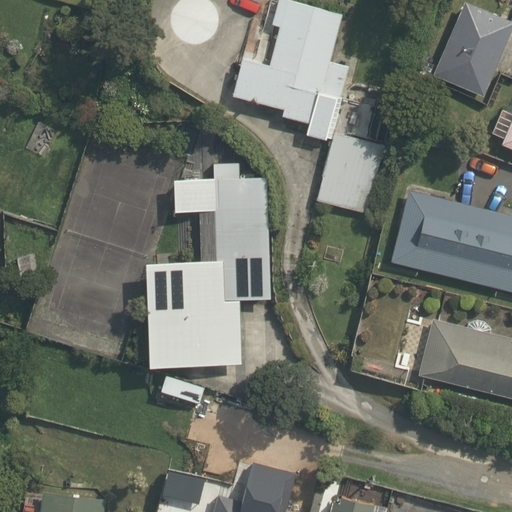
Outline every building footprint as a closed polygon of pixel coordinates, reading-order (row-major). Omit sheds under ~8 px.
[(306,134),(330,141),(349,68),(329,62),(341,14),(288,0),(271,64),(270,64),(269,67),(242,60),(233,95),(233,96),(284,109),(282,118),(308,125),(306,134)] [(511,34),(511,8),(493,0),(462,0),(434,69),(488,92),(511,34)] [(511,120),(501,146),(511,150),(511,120)] [(315,200),(367,214),(385,146),(333,133),(315,200)] [(239,177),(238,163),(213,164),(214,178),(174,180),(175,212),(199,211),(201,260),(146,262),(149,366),(241,363),(239,299),(270,298),(266,176),(239,177)] [(511,218),(409,192),(391,262),(511,292),(511,218)] [(32,275),(28,253),(14,255),(18,278),(32,275)] [(419,379),(511,400),(511,338),(432,320),(420,375),(419,379)] [(167,372),(162,389),(200,399),(204,381),(167,372)] [(286,511),(297,473),(294,472),(250,460),(239,501),(217,496),(213,511),(286,511)] [(104,511),(107,493),(43,484),(39,511),(104,511)] [(369,511),(372,503),(341,495),(339,502),(332,500),(329,511),(369,511)]
